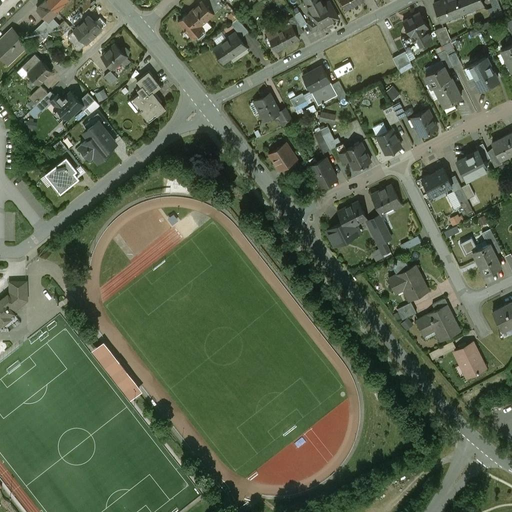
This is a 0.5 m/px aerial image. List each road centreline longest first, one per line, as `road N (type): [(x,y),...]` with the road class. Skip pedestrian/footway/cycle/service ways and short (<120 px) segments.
road 1 (tertiary): [(293,217),(436,399),(482,444)]
road 2 (residential): [(408,0),(204,105)]
road 3 (residential): [(204,105),(44,232)]
road 4 (residential): [(399,162),(468,303)]
road 5 (tertiary): [(204,105),(293,217)]
road 6 (residential): [(399,162),(511,107)]
